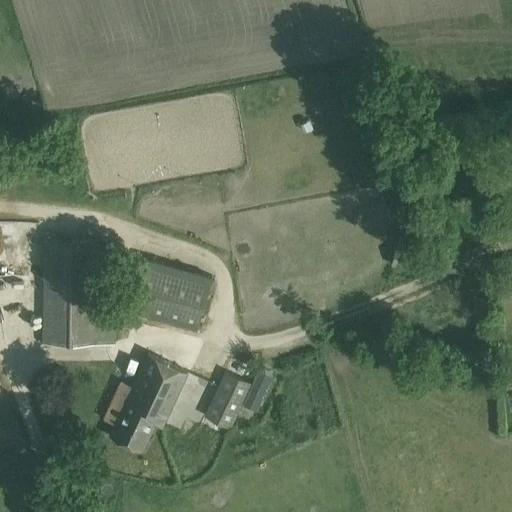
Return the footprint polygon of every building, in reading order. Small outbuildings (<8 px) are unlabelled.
[(43,237),(43,341),(114,342),(114,315),(98,315),(99,238),(43,237)] [(396,245),(391,264),(419,271),(423,251),(396,245)] [(143,266),(131,309),(195,327),(204,300),(183,294),(187,278),(143,266)] [(21,315),(19,273),(0,273),(0,308),(0,316),(21,315)] [(111,433),(124,440),(142,448),(154,421),(162,424),(187,369),(147,351),(132,385),(124,404),(111,433)] [(229,426),(230,426),(251,382),(224,370),(199,425),(224,436),(229,426)]
